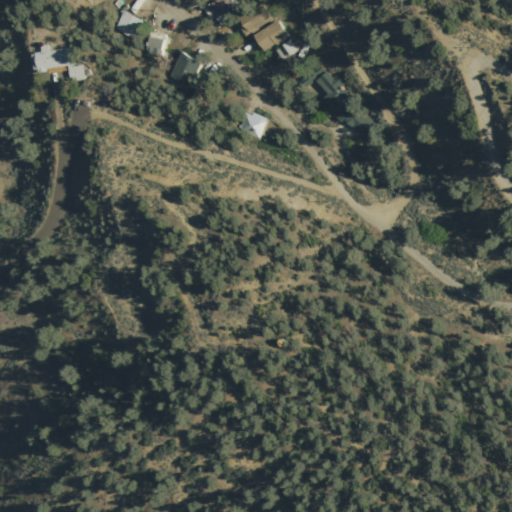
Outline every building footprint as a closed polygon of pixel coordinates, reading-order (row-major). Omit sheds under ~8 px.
[(225,1),(224,0),(208,0),(199,5),(205,18),(221,11),(218,4),(225,1)] [(132,39),(142,21),(120,10),(111,28),(132,39)] [(281,38),(272,20),(246,32),(255,51),(281,38)] [(141,53),(155,55),(158,38),(144,36),(141,53)] [(269,47),(275,59),(291,50),(284,38),(269,47)] [(68,46),(45,49),(44,44),(36,45),(37,51),(27,53),(30,71),(64,66),(66,81),(82,79),(80,63),(70,65),(68,46)] [(197,61),(177,52),(165,78),(185,87),(197,61)] [(311,81),(322,93),(316,98),(352,136),(368,122),(334,87),(341,80),(333,71),(327,77),(321,70),(311,81)] [(235,130),(255,138),(264,118),(244,110),(235,130)]
